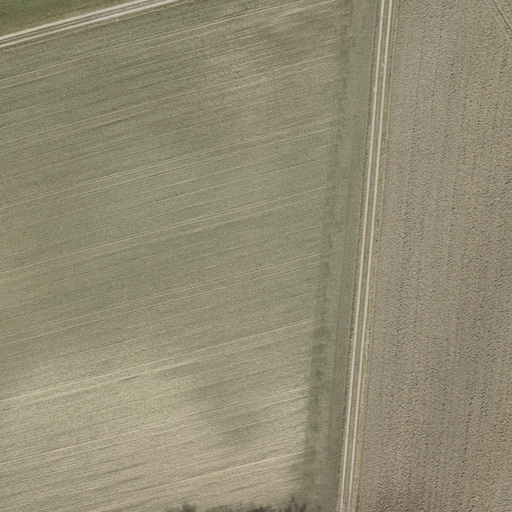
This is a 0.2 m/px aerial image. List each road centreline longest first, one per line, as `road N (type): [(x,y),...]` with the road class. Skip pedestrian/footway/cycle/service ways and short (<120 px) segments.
road 1 (track): [(348,511),(389,0)]
road 2 (track): [(0,46),(176,0)]
